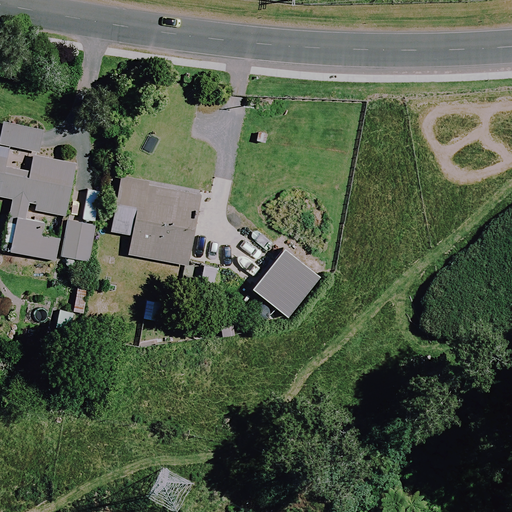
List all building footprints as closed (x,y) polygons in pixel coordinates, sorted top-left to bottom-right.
[(44,129),(0,121),(0,195),(9,197),(0,249),(0,251),(57,262),(61,242),(43,239),(46,221),(28,217),(28,213),(64,220),(74,160),(40,154),(44,129)] [(199,195),(121,180),(111,232),(132,236),(128,255),(185,266),(199,195)] [(99,225),(69,220),(62,259),(92,264),(99,225)] [(162,303),(146,301),(143,320),(159,323),(162,303)] [(74,314),(27,303),(22,322),(69,333),(74,314)]
